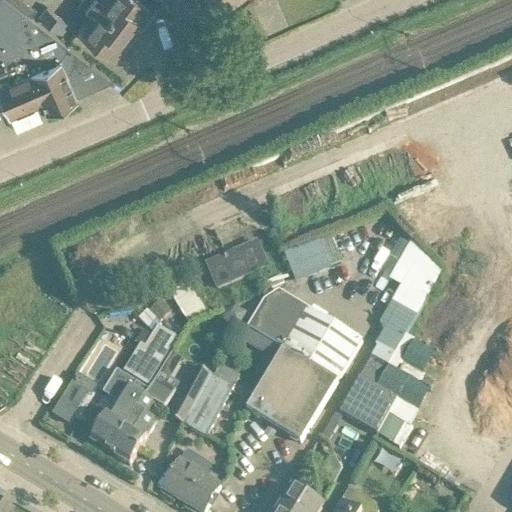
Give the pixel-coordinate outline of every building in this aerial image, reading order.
[(0,0),(0,98),(8,118),(42,103),(45,111),(77,98),(76,96),(112,80),(91,64),(29,16),(19,9),(9,1),(6,0),(0,0)] [(19,9),(24,3),(20,0),(9,0),(9,1),(19,9)] [(83,17),(75,29),(114,59),(153,9),(141,0),(77,0),(72,8),(83,17)] [(29,16),(34,10),(24,3),(19,9),(29,16)] [(37,16),(58,32),(65,21),(45,6),(37,16)] [(332,239),(286,257),(298,287),(334,272),(333,269),(343,265),(332,239)] [(268,269),(257,245),(208,267),(218,291),(268,269)] [(191,283),(172,292),(186,322),(205,313),(191,283)] [(227,322),(239,329),(247,315),(234,308),(227,322)] [(309,311),(248,413),(301,445),(363,343),(309,311)] [(142,349),(126,375),(149,389),(178,340),(156,327),(150,336),(144,332),(136,345),(142,349)] [(184,428),(212,377),(197,369),(170,420),(184,428)] [(110,413),(91,443),(111,455),(149,392),(117,373),(103,395),(104,396),(106,394),(119,402),(112,415),(110,413)] [(78,376),(54,418),(71,428),(79,415),(71,411),(82,392),(88,382),(78,376)] [(234,389),(212,377),(184,428),(206,440),(234,389)] [(391,415),(399,402),(361,380),(341,416),(378,437),(391,415)] [(149,392),(111,455),(130,467),(158,422),(149,417),(156,406),(165,412),(177,393),(156,381),(149,392)] [(391,415),(378,437),(401,450),(413,428),(412,427),(391,415)] [(188,452),(164,492),(196,511),(207,511),(221,489),(205,479),(213,467),(188,452)] [(320,511),(323,507),(291,488),(282,503),(285,504),(280,511),(320,511)] [(351,489),(336,511),(380,511),(379,506),(351,489)] [(456,490),(454,494),(456,505),(461,508),(468,497),(456,490)]
